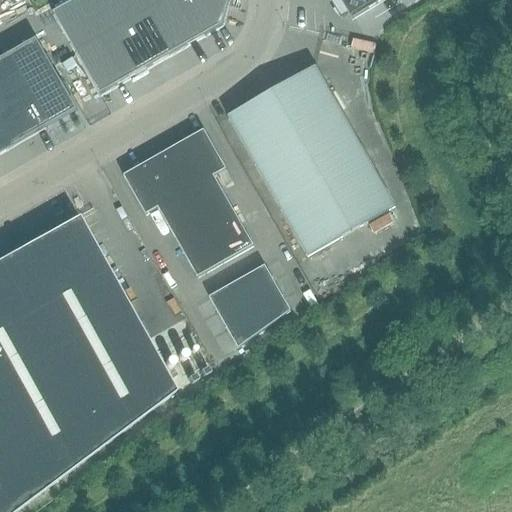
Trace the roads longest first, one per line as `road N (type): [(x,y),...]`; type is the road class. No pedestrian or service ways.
road 1 (track): [(219,511),(511,291)]
road 2 (residential): [(0,197),(253,54),(268,25),(267,0)]
road 3 (track): [(511,178),(477,99),(487,61),(511,45)]
